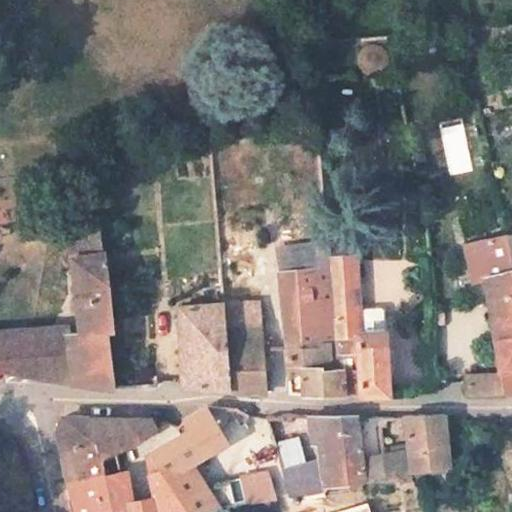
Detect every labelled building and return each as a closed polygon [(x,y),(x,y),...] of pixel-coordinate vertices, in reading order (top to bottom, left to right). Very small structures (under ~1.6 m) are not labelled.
[(366,334),(358,230),(338,232),(342,270),(347,327),(348,335),(366,334)] [(111,248),(110,233),(74,237),(85,344),(0,354),(0,376),(19,379),(39,382),(63,385),(96,389),(126,392),(111,248)] [(152,294),(147,275),(145,256),(144,245),(137,246),(136,241),(127,241),(128,246),(111,248),(126,392),(132,392),(159,395),(164,396),(167,396),(168,394),(169,393),(159,312),(157,307),(152,294)] [(511,345),(511,241),(469,251),(476,289),(486,287),(499,348),(511,345)] [(347,327),(342,270),(287,281),(298,359),(321,355),(319,330),(347,327)] [(240,362),(233,293),(183,298),(184,306),(179,308),(189,395),(197,395),(232,399),(243,400),(240,362)] [(386,306),(367,308),(368,322),(387,321),(386,306)] [(280,361),(276,333),(267,333),(263,308),(235,311),(240,362),(280,361)] [(348,335),(347,327),(319,330),(321,355),(298,359),(300,379),(314,378),(317,405),(355,405),(355,403),(348,335)] [(400,401),(395,333),(366,334),(371,402),(375,402),(400,401)] [(511,345),(499,348),(508,382),(508,383),(511,403),(511,345)] [(285,404),(280,361),(240,362),(243,400),(264,403),(285,404)] [(511,403),(508,383),(508,382),(474,390),(474,400),(475,405),(497,405),(511,404),(511,403)] [(237,453),(218,418),(216,417),(197,431),(205,445),(168,470),(174,480),(194,511),(226,511),(204,473),(237,453)] [(464,479),(457,426),(413,427),(417,461),(399,463),(401,480),(404,491),(404,497),(424,494),(423,484),(464,479)] [(373,442),(371,427),(360,428),(322,429),(329,470),(345,469),(340,444),(373,442)] [(172,437),(169,428),(161,428),(110,428),(101,429),(102,436),(109,469),(125,463),(134,458),(172,437)] [(101,495),(95,475),(109,469),(102,436),(89,440),(86,434),(64,440),(63,445),(70,467),(73,483),(68,485),(73,505),(100,495),(101,495)] [(376,467),(373,442),(340,444),(345,469),(376,467)] [(401,480),(399,463),(376,467),(379,483),(401,480)] [(379,483),(376,467),(345,469),(329,470),(329,472),(334,500),(381,494),(379,483)] [(334,500),(329,472),(295,476),(300,504),(334,500)] [(194,511),(174,480),(162,487),(167,505),(168,511),(194,511)] [(136,511),(129,484),(113,490),(100,495),(104,511),(136,511)] [(235,499),(237,511),(285,511),(289,511),(282,485),(265,489),(266,493),(235,499)] [(104,511),(100,495),(73,505),(74,511),(104,511)]
